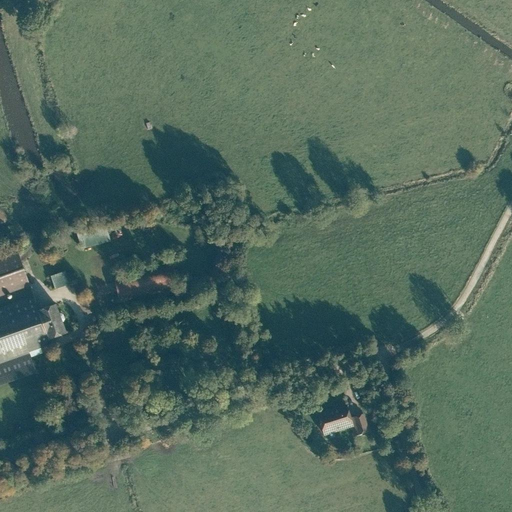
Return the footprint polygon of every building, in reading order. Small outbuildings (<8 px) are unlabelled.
[(21,0),(19,2),(17,4),(21,9),(24,6),(27,3),(23,0),(21,0)] [(80,230),(81,245),(109,243),(107,228),(80,230)] [(16,251),(0,256),(0,293),(26,285),(16,251)] [(172,266),(115,277),(119,300),(177,289),(172,266)] [(31,292),(0,303),(0,383),(36,371),(30,353),(54,344),(51,337),(69,331),(58,300),(37,308),(31,292)] [(348,404),(314,415),(321,436),(350,426),(354,438),(369,433),(363,415),(353,418),(348,404)] [(35,417),(19,422),(22,430),(37,425),(35,417)]
